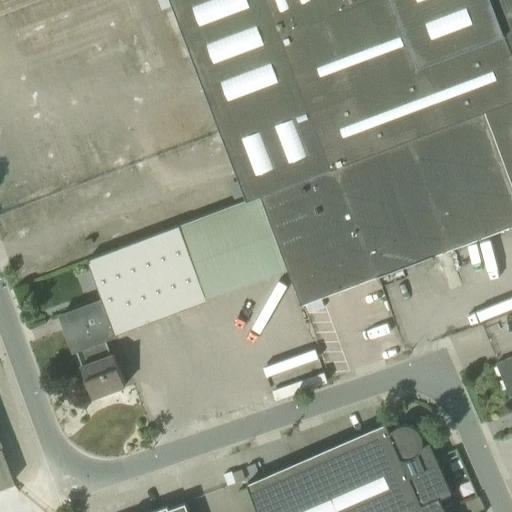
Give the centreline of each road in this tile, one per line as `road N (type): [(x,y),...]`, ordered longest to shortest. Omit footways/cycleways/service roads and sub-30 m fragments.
road 1 (residential): [(497,511),(444,393),(423,381),(376,382),(116,472),(91,470),(65,459),(43,430),(0,305)]
road 2 (unknown): [(402,379),(464,300),(511,281)]
